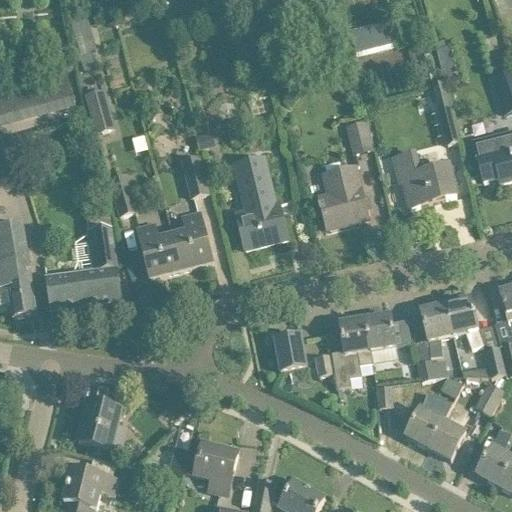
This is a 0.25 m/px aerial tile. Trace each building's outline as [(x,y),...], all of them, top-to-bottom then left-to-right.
[(170,25),(173,38),(193,32),(190,19),(170,25)] [(226,26),(230,44),(243,41),(239,23),(226,26)] [(70,29),(79,58),(88,55),(78,26),(70,29)] [(351,35),(357,60),(395,51),(389,26),(351,35)] [(442,73),(451,71),(455,70),(449,49),(436,52),(442,73)] [(0,121),(72,102),(64,72),(0,88),(0,121)] [(511,117),(511,77),(492,85),(505,120),(511,117)] [(438,111),(448,150),(459,147),(449,108),(444,87),(432,91),(438,111)] [(85,100),(96,140),(115,134),(105,95),(85,100)] [(349,132),(355,157),(372,153),(366,128),(349,132)] [(511,137),(495,142),(474,147),(484,187),(499,183),(501,190),(511,187),(511,137)] [(194,141),(198,155),(213,151),(210,138),(194,141)] [(395,163),(400,183),(403,182),(410,213),(457,201),(449,170),(420,177),(415,157),(395,162),(395,163)] [(183,167),(192,203),(209,198),(200,162),(183,167)] [(247,216),(237,218),(241,235),(246,254),(288,243),(283,224),(280,208),(276,209),(264,163),(236,170),(247,216)] [(321,209),(319,210),(320,215),(323,215),(328,234),(369,223),(356,172),(324,179),(330,200),(320,202),(321,209)] [(111,185),(121,221),(138,216),(128,180),(111,185)] [(188,238),(173,241),(182,276),(213,268),(205,233),(204,234),(200,216),(183,220),(188,238)] [(23,227),(0,230),(0,308),(11,307),(13,322),(37,319),(23,227)] [(182,276),(173,241),(158,245),(154,228),(138,232),(142,249),(141,249),(146,265),(151,284),(182,276)] [(49,297),(51,317),(123,307),(118,273),(123,273),(120,253),(119,248),(115,249),(112,231),(88,234),(95,275),(47,282),(49,297)] [(511,292),(500,296),(509,326),(511,344),(511,343),(511,292)] [(471,303),(446,309),(454,340),(467,337),(473,354),(485,350),(478,334),(479,334),(471,303)] [(454,340),(446,309),(421,315),(429,346),(431,362),(442,361),(440,343),(454,340)] [(391,320),(365,324),(371,356),(384,354),(396,352),(413,349),(408,325),(393,328),(391,320)] [(345,356),(332,358),(338,394),(352,391),(351,384),(362,382),(360,371),(373,368),(371,356),(365,324),(341,328),(345,356)] [(275,345),(281,377),(307,373),(301,341),(275,345)] [(511,349),(499,352),(507,383),(511,382),(511,349)] [(462,375),(463,382),(490,382),(496,381),(498,390),(508,388),(507,383),(499,352),(484,356),(488,372),(462,375)] [(317,362),(320,381),(332,379),(330,360),(317,362)] [(433,366),(419,369),(422,386),(448,381),(444,365),(433,367),(433,366)] [(456,403),(463,389),(448,381),(440,395),(456,403)] [(475,412),(491,421),(504,396),(488,388),(475,412)] [(378,393),(379,413),(393,412),(391,392),(378,393)] [(406,442),(428,454),(443,426),(432,420),(438,404),(437,403),(437,401),(428,398),(424,410),(423,410),(415,424),(406,442)] [(116,467),(116,468),(118,469),(119,462),(112,455),(122,416),(89,408),(79,447),(89,449),(86,460),(116,467)] [(443,426),(428,454),(451,466),(461,448),(468,434),(476,424),(466,416),(454,432),(443,426)] [(191,451),(197,430),(184,426),(178,447),(191,451)] [(477,480),(499,492),(511,469),(511,463),(504,459),(511,440),(501,435),(495,448),(477,480)] [(201,458),(189,455),(184,477),(196,480),(212,484),(210,494),(228,499),(239,458),(204,449),(201,458)] [(175,452),(168,481),(172,482),(183,485),(184,477),(189,455),(175,452)] [(118,469),(116,468),(112,484),(72,474),(64,506),(68,507),(66,511),(98,511),(102,499),(116,501),(116,500),(119,500),(122,486),(153,493),(154,491),(169,495),(171,488),(170,488),(172,482),(168,481),(157,479),(118,469)] [(511,469),(499,492),(511,498),(511,469)] [(281,510),(279,511),(320,511),(325,503),(294,486),(287,498),(274,491),(274,488),(261,485),(257,504),(255,511),(268,511),(270,504),(281,510)]
